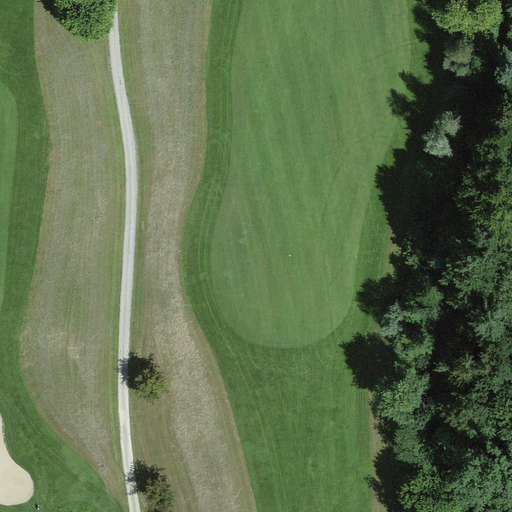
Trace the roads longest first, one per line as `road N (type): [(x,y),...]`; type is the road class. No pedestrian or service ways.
road 1 (track): [(502,0),(443,350),(484,511)]
road 2 (track): [(135,511),(124,416),(131,156),(112,0)]
